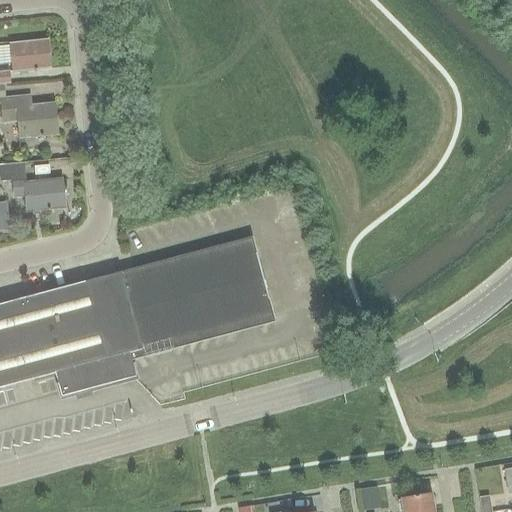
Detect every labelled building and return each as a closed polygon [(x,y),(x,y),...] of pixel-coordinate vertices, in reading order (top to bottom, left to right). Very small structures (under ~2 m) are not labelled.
[(13,73),(51,69),(48,41),(10,45),(13,73)] [(11,84),(10,71),(0,72),(0,86),(4,86),(4,85),(11,84)] [(20,139),(58,135),(54,104),(31,107),(30,97),(1,100),(3,123),(18,122),(20,139)] [(27,212),(65,208),(62,180),(26,184),(24,164),(0,165),(0,171),(1,182),(13,181),(14,198),(25,197),(27,212)] [(0,203),(0,231),(9,231),(6,203),(0,203)] [(129,354),(272,315),(252,238),(0,305),(0,388),(55,373),(62,396),(135,377),(129,354)] [(373,487),(360,489),(362,502),(363,505),(379,503),(376,486),(373,487)] [(435,511),(432,494),(401,499),(402,511),(435,511)]
